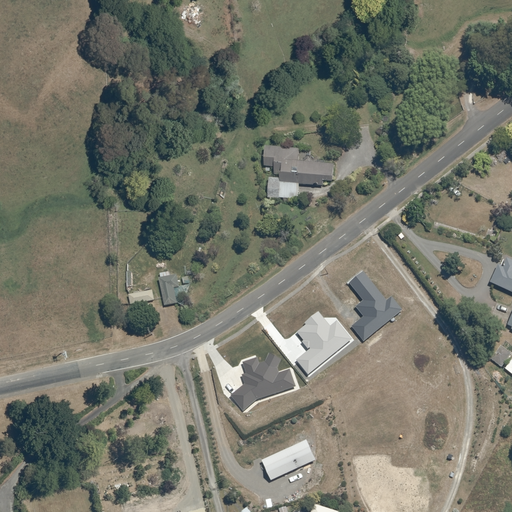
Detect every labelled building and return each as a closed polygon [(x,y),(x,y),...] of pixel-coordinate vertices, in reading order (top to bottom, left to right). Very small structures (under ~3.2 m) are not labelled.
[(335,166),(300,163),(301,150),(284,149),(267,148),(266,167),(277,168),(276,172),(283,173),(282,180),(282,184),(325,187),(325,183),(334,183),(335,166)] [(511,256),(507,254),(494,282),(511,290),(511,321),(510,327),(511,327),(511,256)] [(180,283),(179,274),(171,275),(170,270),(161,272),(167,305),(181,302),(177,283),(180,283)] [(157,299),(155,289),(131,293),(133,304),(157,299)] [(244,363),(248,375),(244,376),(247,386),(233,396),(244,412),(262,399),(297,388),(292,371),(281,374),(279,369),(283,360),(271,354),(267,363),(261,365),(259,359),(244,363)] [(264,461),(274,481),(318,461),(309,441),(264,461)]
